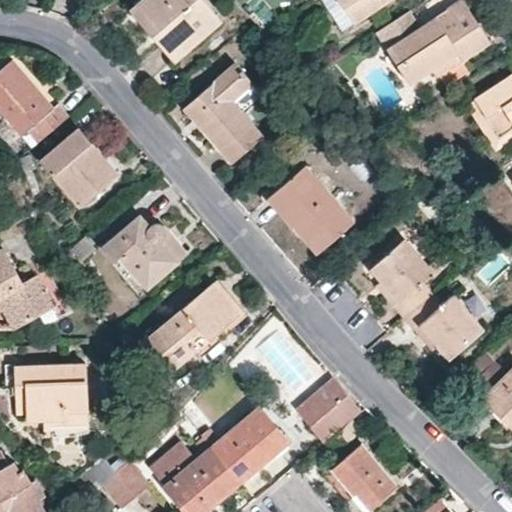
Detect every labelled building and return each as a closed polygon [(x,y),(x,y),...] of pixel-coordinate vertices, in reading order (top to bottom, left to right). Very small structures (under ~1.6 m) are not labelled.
[(172,61),(218,20),(200,0),(141,0),(136,5),(157,29),(150,35),(172,61)] [(266,0),(250,0),(259,23),(274,18),(266,0)] [(337,0),(319,0),(341,31),(353,23),(337,0)] [(337,0),(353,23),(387,0),(337,0)] [(490,42),(461,0),(417,29),(392,45),(401,60),(396,64),(409,83),(430,70),(455,52),(461,61),(490,42)] [(136,5),(130,12),(150,35),(157,29),(136,5)] [(417,29),(406,12),(376,31),(387,49),(392,45),(417,29)] [(396,64),(401,60),(392,45),(387,49),(386,50),(396,64)] [(461,61),(455,52),(430,70),(436,78),(461,61)] [(0,69),(0,74),(5,80),(17,69),(10,61),(0,69)] [(234,63),(182,107),(230,162),(260,136),(229,100),(250,81),(234,63)] [(55,104),(51,107),(17,69),(5,80),(0,74),(0,111),(20,135),(25,131),(35,143),(66,117),(55,104)] [(511,74),(473,100),(497,137),(511,127),(511,74)] [(511,127),(497,137),(501,142),(511,134),(511,127)] [(76,128),(39,162),(77,206),(116,173),(76,128)] [(271,193),(295,221),(292,224),(316,251),(352,221),(303,165),(271,193)] [(477,181),(472,174),(456,183),(463,190),(477,181)] [(271,193),(266,197),(290,225),(292,224),(295,221),(271,193)] [(177,260),(161,240),(163,236),(163,234),(162,230),(161,227),(159,226),(155,225),(152,225),(148,226),(139,215),(99,247),(111,261),(118,256),(145,288),(177,260)] [(177,260),(184,254),(161,227),(162,230),(163,234),(163,236),(161,240),(177,260)] [(370,267),(381,280),(399,300),(393,305),(403,316),(430,292),(421,282),(431,273),(401,239),(370,267)] [(0,249),(0,304),(2,308),(13,327),(37,314),(51,305),(35,275),(20,282),(2,249),(0,249)] [(393,305),(399,300),(381,280),(375,285),(393,305)] [(142,341),(168,371),(236,313),(210,283),(142,341)] [(414,329),(419,324),(438,345),(449,356),(480,329),(451,294),(440,304),(430,292),(403,316),(414,329)] [(419,324),(414,329),(433,350),(438,345),(419,324)] [(486,384),(502,372),(487,352),(471,364),(486,384)] [(25,412),(25,420),(41,419),(41,434),(65,434),(86,431),(84,363),(13,366),(15,412),(25,412)] [(511,369),(482,398),(511,427),(511,369)] [(323,441),(333,432),(342,424),(358,411),(332,379),(296,409),(323,441)] [(238,479),(271,452),(267,448),(282,436),(259,407),(219,441),(207,429),(200,434),(202,437),(238,479)] [(342,424),(333,432),(344,445),(353,437),(342,424)] [(286,439),(282,436),(267,448),(271,452),(286,439)] [(181,443),(151,468),(185,511),(191,511),(202,503),(206,507),(238,479),(202,437),(196,442),(204,453),(196,460),(181,443)] [(352,495),(356,491),(369,507),(396,484),(360,442),(330,468),(352,495)] [(0,499),(10,494),(19,511),(42,511),(35,499),(42,496),(33,479),(26,482),(20,470),(17,471),(11,461),(7,463),(0,450),(0,499)] [(125,461),(113,471),(134,495),(145,485),(125,461)] [(345,500),(352,495),(330,468),(323,474),(345,500)] [(121,505),(134,495),(113,471),(101,482),(121,505)] [(356,491),(352,495),(365,511),(369,507),(356,491)] [(19,511),(10,494),(0,499),(0,511),(9,508),(11,511),(19,511)] [(449,511),(437,497),(419,511),(449,511)] [(191,511),(199,511),(206,507),(202,503),(191,511)]
